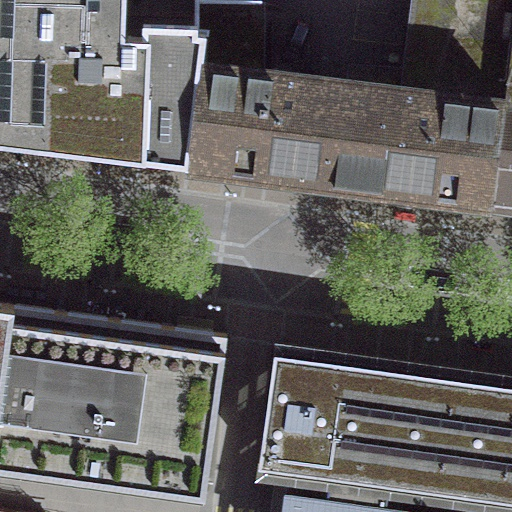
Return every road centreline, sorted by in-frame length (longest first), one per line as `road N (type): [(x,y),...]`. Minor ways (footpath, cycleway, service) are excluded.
road 1 (residential): [(235,511),(265,225)]
road 2 (residential): [(265,225),(0,189)]
road 3 (residential): [(511,260),(265,225)]
